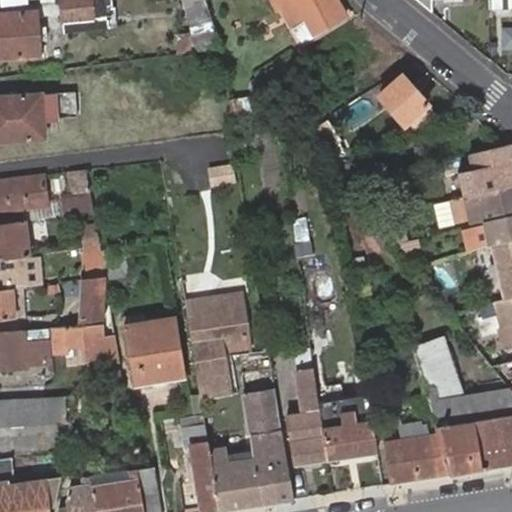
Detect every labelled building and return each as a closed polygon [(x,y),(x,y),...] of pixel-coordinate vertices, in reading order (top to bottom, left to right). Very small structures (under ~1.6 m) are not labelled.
[(93,12),(92,0),(60,0),(61,14),(93,12)] [(181,0),(191,32),(174,37),(180,56),(219,44),(205,0),(181,0)] [(264,0),(272,12),(279,9),(299,41),(342,15),(333,0),(264,0)] [(416,0),(431,12),(430,0),(416,0)] [(486,0),(486,8),(487,8),(511,6),(511,5),(511,0),(486,0)] [(35,12),(0,15),(0,59),(40,56),(35,12)] [(511,49),(511,27),(501,28),(502,49),(511,49)] [(298,53),(262,77),(302,123),(307,120),(288,97),(292,94),(282,75),(303,61),(298,53)] [(398,74),(375,93),(400,123),(423,103),(398,74)] [(80,118),(77,93),(41,96),(43,121),(80,118)] [(241,96),(230,98),(236,127),(256,125),(252,93),(241,96)] [(43,121),(41,96),(0,98),(0,142),(45,139),(43,121)] [(327,117),(312,127),(326,147),(341,137),(327,117)] [(452,161),(461,197),(511,184),(511,159),(511,156),(508,144),(452,161)] [(231,164),(208,168),(211,186),(234,181),(231,164)] [(65,224),(96,221),(89,178),(75,179),(76,207),(65,208),(65,224)] [(46,181),(0,184),(0,215),(25,214),(48,213),(48,209),(46,181)] [(511,184),(461,197),(434,205),(440,227),(470,219),(470,222),(483,219),(484,219),(511,212),(511,184)] [(65,208),(48,209),(48,213),(25,214),(26,227),(65,224),(65,208)] [(511,212),(484,219),(490,244),(511,238),(511,212)] [(474,226),(479,247),(490,244),(484,219),(483,219),(474,226)] [(306,222),(291,225),(296,251),(311,248),(306,222)] [(0,228),(0,263),(21,263),(21,259),(27,258),(25,227),(0,228)] [(415,240),(421,238),(423,238),(423,236),(421,231),(412,233),(413,236),(415,240)] [(100,250),(98,235),(84,236),(86,259),(102,258),(100,250)] [(413,236),(404,238),(406,246),(422,243),(421,238),(415,240),(413,236)] [(511,295),(511,238),(490,244),(502,299),(511,295)] [(123,245),(100,250),(102,258),(105,277),(128,273),(123,245)] [(102,258),(86,259),(88,287),(103,285),(106,285),(102,258)] [(21,263),(0,263),(0,295),(11,294),(24,293),(21,263)] [(369,276),(349,280),(352,297),(372,293),(369,276)] [(104,316),(103,285),(88,287),(81,287),(84,319),(104,316)] [(11,294),(0,295),(0,321),(14,321),(11,294)] [(511,295),(502,299),(490,302),(497,327),(495,327),(499,344),(511,341),(511,295)] [(215,312),(188,317),(201,402),(215,400),(212,385),(226,382),(220,342),(245,338),(238,297),(213,300),(215,312)] [(207,301),(186,304),(188,317),(215,312),(213,300),(207,301)] [(177,321),(114,331),(114,337),(124,336),(132,389),(186,381),(177,321)] [(114,331),(113,324),(52,329),(54,356),(62,356),(63,360),(70,359),(70,349),(80,349),(81,361),(100,360),(102,368),(110,367),(119,365),(114,337),(114,331)] [(48,329),(25,331),(27,343),(38,343),(48,342),(48,329)] [(25,331),(0,333),(0,367),(29,365),(28,362),(40,361),(38,343),(27,343),(25,331)] [(444,339),(413,350),(442,432),(448,475),(511,464),(511,393),(508,389),(465,396),(444,339)] [(38,343),(40,361),(51,360),(48,342),(38,343)] [(294,463),(328,458),(319,400),(317,386),(316,385),(313,366),(297,369),(304,414),(286,417),(286,419),(294,463)] [(218,511),(292,499),(272,367),(244,373),(247,401),(255,459),(228,463),(225,448),(209,451),(218,511)] [(341,383),(317,386),(319,400),(344,397),(341,383)] [(67,396),(0,400),(0,428),(68,422),(67,396)] [(377,451),(368,397),(344,400),(344,397),(319,400),(328,458),(377,451)] [(200,511),(211,511),(218,511),(209,451),(205,426),(200,427),(199,422),(194,423),(194,428),(182,430),(184,446),(190,445),(200,511)] [(382,441),(389,484),(448,475),(442,432),(382,441)] [(0,511),(49,511),(48,507),(56,506),(62,478),(17,484),(13,458),(0,460),(0,511)] [(142,511),(158,511),(153,467),(136,470),(142,511)] [(60,511),(95,511),(90,477),(89,469),(82,470),(83,479),(80,480),(81,486),(69,488),(67,499),(67,506),(62,508),(60,511)] [(95,511),(142,511),(136,470),(126,472),(127,480),(97,485),(96,477),(90,477),(95,511)] [(127,480),(126,472),(96,477),(97,485),(127,480)]
